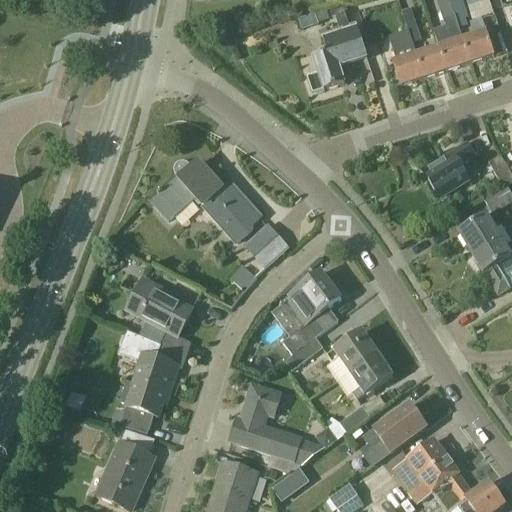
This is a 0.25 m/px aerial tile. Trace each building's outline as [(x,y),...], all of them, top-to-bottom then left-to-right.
[(440,50),(448,75),(471,67),(463,42),(462,42),(460,34),(448,0),(445,0),(436,3),(442,23),(445,29),(434,33),(440,50)] [(448,0),(460,34),(459,31),(467,29),(463,16),(467,15),(461,0),(448,0)] [(485,0),(464,0),(468,10),(487,4),(485,0)] [(318,76),(306,80),(312,98),(324,94),(344,87),(339,70),(366,61),(364,54),(357,31),(354,32),(353,29),(348,14),(347,14),(345,10),(329,15),(331,21),(335,20),(339,33),(340,37),(323,42),(327,56),(313,60),(318,76)] [(402,14),(409,35),(413,46),(421,43),(410,11),(402,14)] [(326,14),(317,17),(319,24),(328,21),(326,14)] [(463,42),(471,67),(495,59),(487,34),(486,34),(482,20),(469,24),(474,38),(463,42)] [(425,82),(416,58),(413,46),(409,35),(390,41),(397,64),(393,66),(401,90),(425,82)] [(440,50),(416,58),(425,82),(448,75),(440,50)] [(459,169),(474,160),(466,146),(440,162),(443,165),(424,177),(438,199),(467,181),(459,169)] [(503,191),(506,189),(511,185),(511,179),(500,159),(488,166),(502,190),(503,191)] [(194,200),(236,248),(253,233),(250,230),(260,221),(240,198),(232,204),(199,166),(192,172),(187,166),(183,165),(180,165),(177,166),(175,169),(173,173),(174,177),(177,180),(151,203),(168,223),(194,200)] [(511,205),(511,199),(506,189),(503,191),(502,190),(482,202),(491,218),(511,205)] [(484,276),(498,298),(511,289),(511,246),(505,250),(486,219),(458,236),(483,276),(484,276)] [(268,229),(246,249),(265,272),(288,251),(268,229)] [(241,269),(230,282),(244,294),(255,281),(241,269)] [(310,346),(315,342),(323,336),(321,333),(336,322),(329,312),(341,303),(340,301),(344,298),(337,288),(333,291),(322,276),(288,300),(290,302),(282,308),(302,335),(283,348),(292,360),(310,346)] [(159,346),(186,356),(190,344),(178,337),(192,314),(156,293),(157,290),(143,282),(127,311),(164,332),(159,346)] [(127,334),(118,357),(140,364),(133,387),(126,384),(120,406),(126,408),(125,412),(124,415),(120,427),(119,429),(147,438),(148,436),(152,421),(154,417),(157,418),(164,394),(168,395),(177,368),(182,371),(186,356),(159,346),(159,347),(127,334)] [(349,376),(378,357),(363,335),(327,359),(332,366),(339,361),(349,376)] [(315,342),(310,346),(292,360),(285,366),(293,376),(323,352),(315,342)] [(393,380),(378,357),(349,376),(359,391),(353,395),(358,403),(393,380)] [(294,464),(304,467),(312,462),(326,451),(301,444),(263,431),(268,418),(274,420),(281,399),(253,389),(251,391),(252,394),(239,431),(235,430),(230,444),(293,465),(294,464)] [(382,445),(391,458),(427,432),(410,408),(374,434),(375,435),(365,441),(373,452),(382,445)] [(337,444),(357,429),(369,420),(362,410),(339,427),(330,434),(337,444)] [(501,511),(505,509),(488,486),(472,497),(458,477),(460,476),(435,443),(392,475),(416,509),(433,497),(443,511),(501,511)] [(129,511),(130,511),(153,460),(120,445),(97,498),(129,511)] [(213,492),(249,503),(258,475),(222,464),(213,492)] [(277,476),(268,473),(265,481),(275,484),(277,476)] [(298,476),(291,480),(292,481),(271,496),(280,509),(308,489),(298,476)] [(336,511),(340,511),(356,501),(348,490),(330,502),(336,511)] [(213,492),(206,511),(245,511),(249,503),(213,492)] [(356,511),(361,509),(356,501),(340,511),(356,511)]
